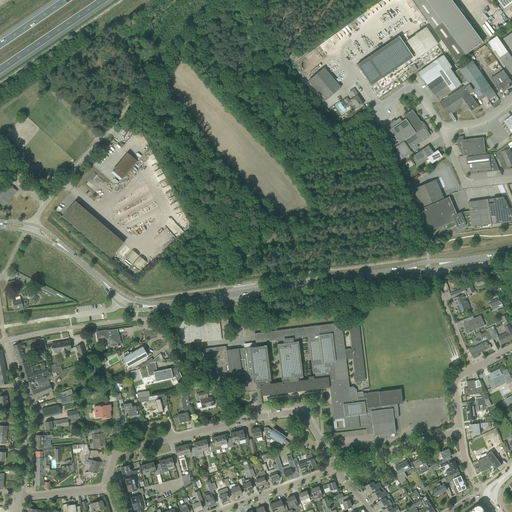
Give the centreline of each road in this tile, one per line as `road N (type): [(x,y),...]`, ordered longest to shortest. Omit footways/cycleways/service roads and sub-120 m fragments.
road 1 (secondary): [(162,304),(406,268)]
road 2 (residential): [(19,494),(23,443),(5,340),(71,327)]
road 3 (track): [(95,142),(225,0)]
road 4 (unknown): [(347,66),(341,48),(390,4),(404,6),(413,20),(372,50)]
road 5 (residential): [(255,416),(145,324)]
road 6 (residential): [(335,469),(459,431)]
road 7 (motorway): [(0,70),(104,0)]
road 8 (residential): [(220,511),(335,469)]
